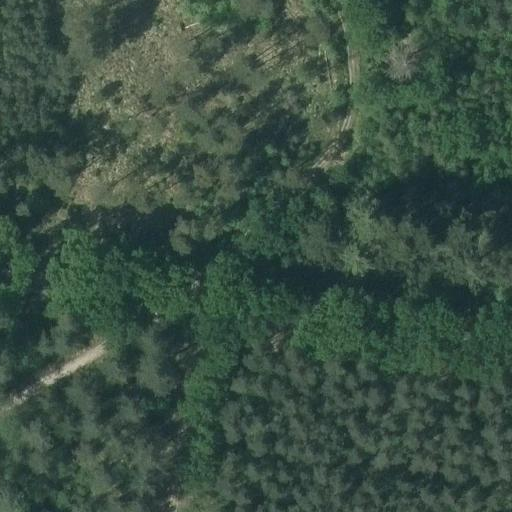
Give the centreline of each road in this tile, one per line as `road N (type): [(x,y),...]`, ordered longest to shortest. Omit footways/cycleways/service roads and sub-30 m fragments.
road 1 (track): [(0,269),(511,342)]
road 2 (track): [(154,511),(171,312)]
road 3 (track): [(171,312),(0,412)]
